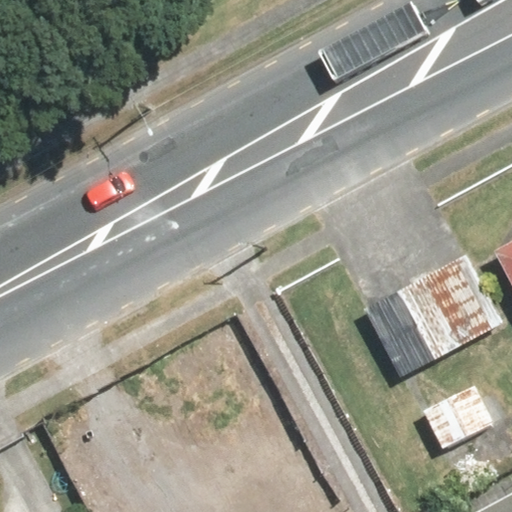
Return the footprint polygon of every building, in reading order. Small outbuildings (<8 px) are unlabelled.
[(511,247),(491,260),(511,296),(511,247)] [(465,257),(361,316),(400,384),(503,324),(465,257)] [(477,386),(421,412),(440,452),(496,426),(477,386)] [(149,434),(88,467),(112,511),(172,511),(187,504),(149,434)] [(317,511),(280,443),(201,485),(215,511),(213,511),(317,511)] [(511,511),(511,496),(482,511),(511,511)]
